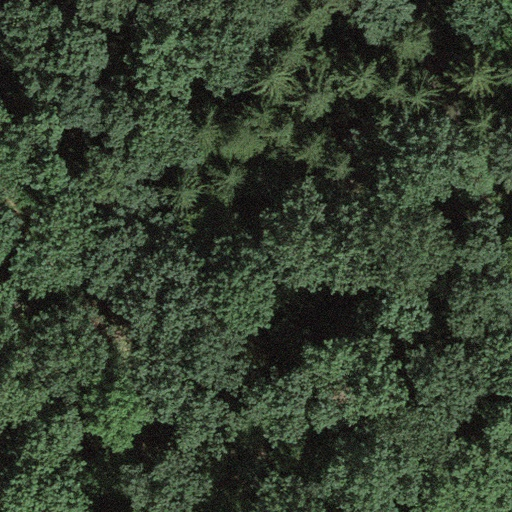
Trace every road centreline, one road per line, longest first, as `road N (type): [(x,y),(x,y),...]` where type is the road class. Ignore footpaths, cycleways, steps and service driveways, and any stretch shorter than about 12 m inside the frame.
road 1 (track): [(241,0),(0,304)]
road 2 (track): [(408,0),(511,321)]
